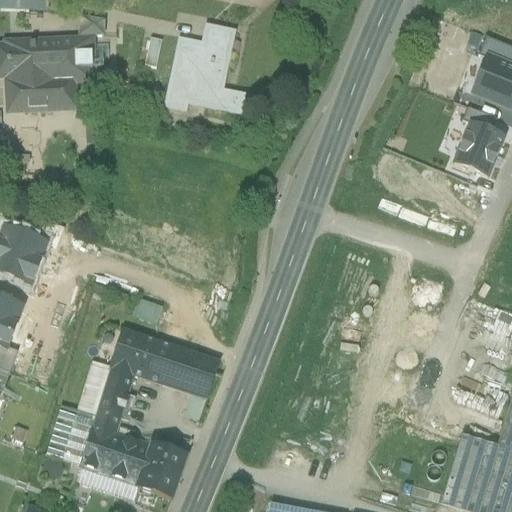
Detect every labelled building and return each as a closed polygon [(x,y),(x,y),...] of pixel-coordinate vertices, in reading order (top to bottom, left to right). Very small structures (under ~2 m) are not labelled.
[(28,0),(0,0),(0,13),(28,15),(28,0)] [(80,44),(5,48),(5,51),(0,50),(0,80),(6,80),(8,115),(73,112),(72,86),(92,86),(90,44),(87,44),(87,40),(103,39),(103,25),(80,21),(77,41),(80,40),(80,44)] [(233,36),(208,30),(205,43),(231,49),(233,36)] [(204,50),(180,45),(167,109),(185,113),(187,105),(240,116),(244,98),(222,93),(231,49),(205,43),(204,50)] [(157,328),(163,311),(140,302),(133,319),(157,328)] [(218,366),(125,334),(112,372),(134,380),(204,405),(218,366)] [(134,380),(112,372),(98,415),(120,423),(134,380)] [(120,423),(98,415),(74,486),(132,506),(137,493),(136,493),(151,450),(115,437),(120,423)] [(511,453),(501,450),(462,439),(441,509),(449,511),(503,511),(511,483),(511,453)] [(185,461),(151,450),(136,493),(137,493),(171,504),(185,461)] [(511,511),(511,483),(503,511),(511,511)]
